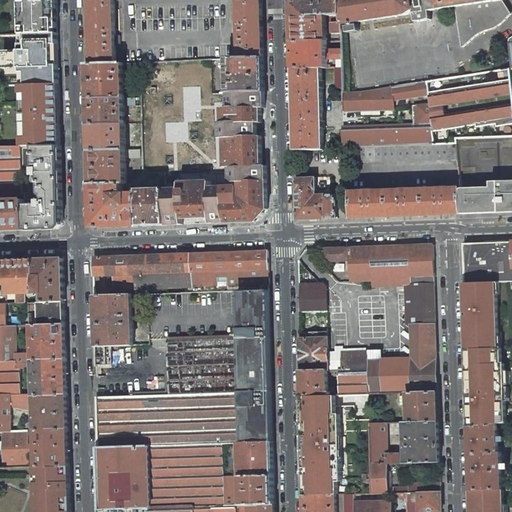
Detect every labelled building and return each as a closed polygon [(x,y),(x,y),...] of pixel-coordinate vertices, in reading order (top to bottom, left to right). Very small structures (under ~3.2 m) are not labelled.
[(21,35),(58,34),(57,0),(20,0),(24,0),(24,7),(20,7),(21,35)] [(91,0),(93,64),(116,64),(116,45),(120,45),(120,37),(116,37),(114,0),(91,0)] [(240,39),(241,59),(264,58),(262,0),(239,0),(240,32),(236,32),(236,39),(240,39)] [(341,0),(306,0),(292,2),(292,17),(325,15),(342,15),(341,0)] [(511,0),(341,0),(342,15),(342,22),(343,24),(406,15),(415,8),(416,22),(422,22),(428,21),(432,20),(431,12),(430,6),(471,0),(511,0),(511,36),(510,38),(509,40),(509,43),(511,42),(511,0)] [(471,0),(430,6),(431,12),(456,8),(504,0),(507,0),(471,0)] [(511,12),(504,0),(456,8),(463,48),(465,47),(471,42),(476,37),(480,34),(484,32),(493,30),(497,28),(501,26),(505,22),(508,18),(511,14),(511,12)] [(325,15),(292,17),(293,43),(326,42),(325,15)] [(332,34),(343,34),(343,24),(342,22),(331,22),(332,34)] [(326,42),(293,43),(294,69),(322,68),(326,68),(326,60),(343,59),(343,50),(326,51),(326,42)] [(229,59),(230,94),(265,93),(264,58),(241,59),(237,59),(229,59)] [(93,64),(89,65),(90,98),(125,97),(124,64),(116,64),(93,64)] [(322,68),(294,69),(295,112),(323,111),(322,89),(323,89),(323,80),(322,80),(322,68)] [(336,88),(344,88),(344,68),(335,68),(336,88)] [(457,144),(456,138),(511,136),(511,75),(511,69),(428,82),(429,95),(430,103),(432,125),(434,144),(457,144)] [(393,87),(395,101),(429,95),(428,82),(393,87)] [(35,147),(61,146),(59,84),(27,84),(28,99),(22,99),(24,147),(32,147),(35,147)] [(395,101),(393,87),(380,89),(381,111),(395,111),(395,101)] [(381,111),(380,89),(362,92),(344,93),(343,93),(344,112),(381,111)] [(211,182),(181,184),(181,189),(166,190),(167,225),(183,224),(183,218),(204,218),(203,212),(212,212),(212,217),(212,223),(257,222),(268,210),(267,166),(262,166),(256,167),(256,160),(262,160),(261,137),(259,137),(254,137),(253,129),(259,128),(259,123),(261,123),(261,108),(265,108),(265,93),(230,94),(230,108),(224,108),(225,123),(222,123),(222,138),(227,138),(233,138),(233,143),(227,143),(227,167),(233,167),(234,187),(211,188),(211,182)] [(125,97),(90,98),(90,125),(126,124),(125,97)] [(414,125),(432,125),(430,103),(413,106),(414,125)] [(295,122),(323,121),(323,118),(323,111),(295,112),(295,119),(295,122)] [(323,121),(295,122),(296,151),(324,150),(323,129),(324,129),(324,121),(323,121)] [(126,124),(90,125),(91,151),(126,150),(126,124)] [(396,146),(396,125),(373,126),(373,146),(386,146),(396,146)] [(432,125),(414,125),(396,125),(396,146),(422,145),(434,144),(432,125)] [(373,146),(373,126),(344,127),(343,127),(344,147),(350,147),(373,146)] [(434,144),(422,145),(423,161),(459,160),(457,144),(434,144)] [(423,161),(422,145),(396,146),(386,146),(387,162),(423,161)] [(44,201),(40,201),(34,201),(34,204),(29,204),(28,193),(25,193),(27,230),(58,229),(63,223),(61,146),(35,147),(36,175),(41,175),(42,193),(44,196),(44,201)] [(373,146),(350,147),(350,163),(387,162),(386,146),(373,146)] [(23,193),(23,165),(33,165),(32,147),(24,147),(0,147),(0,230),(27,230),(25,193),(23,193)] [(126,150),(91,151),(92,184),(125,183),(127,183),(127,158),(141,157),(140,150),(126,150)] [(316,177),(296,178),(298,220),(337,219),(336,195),(327,196),(327,194),(316,195),(316,177)] [(491,188),(462,189),(462,214),(511,212),(511,181),(491,182),(491,188)] [(125,183),(92,184),(93,228),(140,226),(139,193),(125,194),(125,183)] [(439,188),(439,190),(424,190),(425,215),(455,214),(454,189),(446,189),(446,187),(439,188)] [(410,191),(409,189),(402,189),(402,191),(388,192),(389,217),(425,215),(424,190),(410,191)] [(140,226),(167,225),(166,190),(139,191),(139,193),(140,226)] [(366,192),(351,193),(352,218),(389,217),(388,192),(373,192),(373,190),(366,191),(366,192)] [(511,241),(463,244),(465,285),(495,283),(511,282),(511,241)] [(435,285),(434,245),(324,249),(324,262),(351,261),(351,281),(372,280),(373,287),(405,286),(435,285)] [(269,251),(192,254),(193,287),(202,287),(202,292),(239,291),(270,290),(269,251)] [(192,254),(94,257),(94,276),(115,275),(115,290),(193,287),(192,254)] [(64,259),(36,260),(37,293),(37,295),(40,295),(40,293),(44,293),(44,302),(65,301),(64,259)] [(36,260),(6,261),(7,294),(37,293),(36,260)] [(495,295),(495,283),(465,285),(467,360),(469,428),(498,425),(511,423),(511,414),(508,415),(507,402),(507,389),(507,386),(506,373),(506,365),(503,365),(503,349),(498,350),(497,339),(500,339),(498,295),(495,295)] [(410,325),(436,325),(435,285),(405,286),(407,325),(410,325)] [(327,289),(300,290),(300,311),(328,310),(327,289)] [(247,442),(274,441),(270,290),(239,291),(240,336),(243,443),(247,443),(247,442)] [(182,307),(182,293),(148,294),(149,309),(182,307)] [(133,294),(95,296),(97,346),(120,345),(134,345),(133,294)] [(37,302),(29,302),(30,326),(34,326),(66,325),(66,314),(63,314),(63,312),(66,312),(65,301),(44,302),(37,302)] [(0,326),(8,326),(7,303),(0,303),(0,326)] [(34,352),(28,353),(28,361),(67,360),(66,325),(34,326),(34,352)] [(410,325),(411,357),(437,357),(436,325),(410,325)] [(8,326),(0,326),(0,361),(16,361),(16,353),(17,353),(16,326),(8,326)] [(240,336),(190,338),(193,445),(223,444),(241,443),(243,443),(240,336)] [(170,395),(98,397),(99,447),(99,448),(193,445),(190,338),(168,339),(170,395)] [(302,371),(328,370),(329,370),(329,338),(301,339),(302,371)] [(120,345),(97,346),(97,365),(112,365),(112,350),(121,350),(120,345)] [(339,370),(368,369),(368,352),(342,353),(342,356),(333,356),(333,370),(339,370)] [(383,352),(368,352),(368,369),(370,369),(370,394),(384,393),(383,358),(383,352)] [(17,353),(16,353),(16,361),(28,361),(28,353),(17,353)] [(411,357),(383,358),(384,393),(406,393),(439,392),(437,357),(411,357)] [(67,360),(28,361),(29,369),(35,369),(35,372),(32,372),(32,375),(35,375),(35,391),(27,392),(27,395),(35,394),(68,395),(67,360)] [(16,361),(0,361),(0,395),(11,395),(27,395),(27,392),(27,389),(21,389),(21,369),(17,369),(16,361)] [(28,361),(16,361),(17,369),(21,369),(29,369),(28,361)] [(339,370),(339,395),(370,394),(370,369),(368,369),(339,370)] [(329,395),(328,370),(302,371),(303,396),(329,395)] [(407,422),(407,423),(439,422),(439,392),(406,393),(407,422)] [(27,395),(11,395),(12,407),(33,411),(36,411),(35,394),(27,395)] [(68,395),(35,394),(36,411),(36,431),(69,430),(68,395)] [(11,395),(0,395),(0,431),(12,431),(12,407),(11,395)] [(329,395),(303,396),(305,495),(338,494),(338,481),(342,481),(342,458),(339,459),(338,436),(341,436),(340,414),(336,414),(336,395),(329,395)] [(407,423),(407,422),(406,422),(407,454),(388,454),(388,422),(371,423),(372,464),(387,463),(387,464),(441,463),(439,422),(407,423)] [(498,453),(498,425),(469,428),(471,491),(502,490),(501,453),(498,453)] [(35,456),(30,456),(31,467),(35,467),(37,466),(70,466),(69,430),(36,431),(37,453),(35,453),(35,456)] [(12,431),(0,431),(0,467),(7,468),(31,467),(30,456),(29,431),(25,431),(12,431)] [(244,476),(275,475),(274,441),(247,442),(247,443),(243,443),(241,443),(242,476),(244,476)] [(193,445),(99,448),(101,510),(138,509),(152,508),(195,507),(226,506),(225,477),(223,444),(193,445)] [(418,492),(442,491),(442,482),(410,483),(410,487),(388,488),(387,464),(387,463),(372,464),(373,494),(393,493),(418,493),(418,492)] [(71,503),(70,466),(37,466),(38,505),(71,503)] [(276,504),(275,475),(244,476),(244,491),(237,491),(237,494),(234,494),(234,491),(234,476),(225,477),(226,506),(276,504)] [(502,490),(471,491),(472,511),(507,511),(508,504),(504,504),(504,490),(502,490)] [(431,511),(442,511),(442,491),(418,492),(418,493),(393,493),(393,499),(407,498),(407,511),(431,511)] [(393,511),(393,499),(393,493),(373,494),(356,494),(355,511),(393,511)] [(338,494),(305,495),(305,511),(355,511),(356,494),(338,494)] [(38,505),(37,511),(71,511),(71,503),(38,505)]
